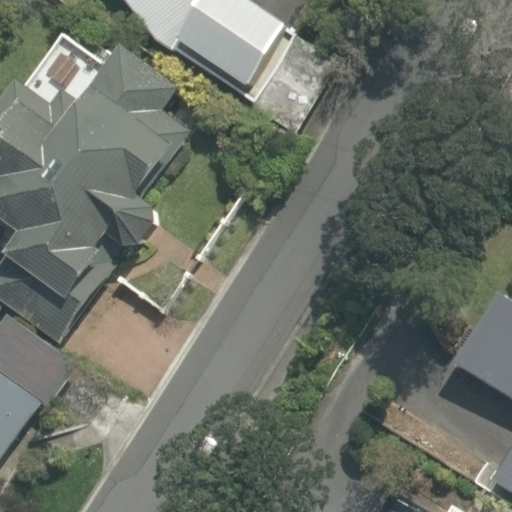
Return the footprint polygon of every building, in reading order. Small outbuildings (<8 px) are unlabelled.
[(123,0),(165,58),(188,42),(255,82),(289,24),(248,0),(123,0)] [(166,118),(183,99),(130,54),(72,123),(25,83),(4,108),(0,112),(0,218),(24,239),(0,266),(0,291),(68,349),(160,239),(152,233),(163,219),(142,201),(193,141),(166,118)] [(511,295),(506,291),(456,368),(511,404),(511,462),(500,482),(511,489),(511,295)] [(0,473),(72,370),(10,327),(0,342),(0,473)] [(488,511),(471,500),(462,511),(488,511)]
